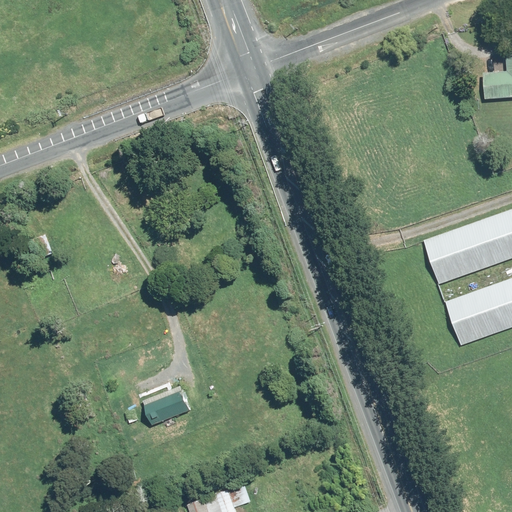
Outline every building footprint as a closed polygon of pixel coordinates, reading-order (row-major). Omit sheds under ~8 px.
[(510,70),(486,72),(488,99),(511,97),(511,42),(508,42),(510,70)] [(511,207),(423,241),(438,283),(511,255),(511,207)] [(205,214),(165,232),(182,272),(218,257),(210,240),(216,237),(205,214)] [(53,255),(45,235),(24,244),(32,264),(53,255)] [(511,276),(448,300),(463,342),(511,324),(511,276)] [(143,430),(194,411),(186,388),(135,408),(143,430)] [(218,492),(223,511),(238,511),(237,509),(254,504),(248,483),(218,492)] [(189,505),(191,511),(215,511),(209,497),(189,505)]
